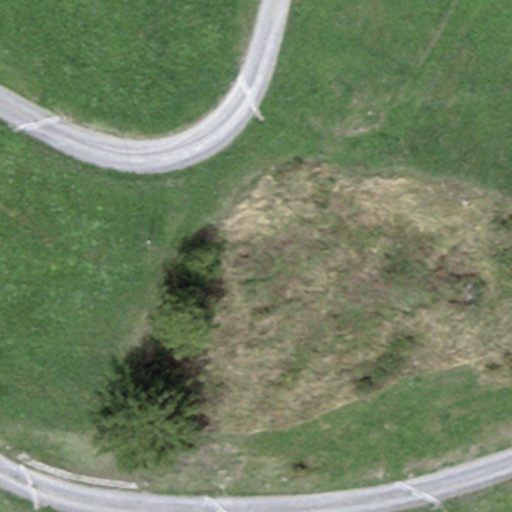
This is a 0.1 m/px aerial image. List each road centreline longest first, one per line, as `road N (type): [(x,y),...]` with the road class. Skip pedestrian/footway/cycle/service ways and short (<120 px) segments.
road 1 (track): [(286,0),(257,107),(225,143),(175,161),(125,163),(84,152),(0,102)]
road 2 (track): [(341,511),(511,473)]
road 3 (track): [(0,471),(64,497),(134,511)]
